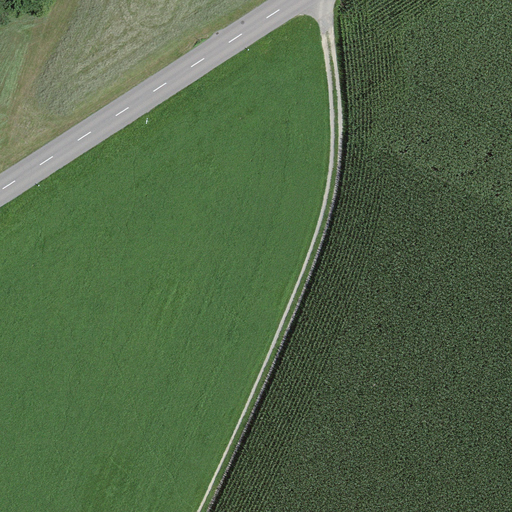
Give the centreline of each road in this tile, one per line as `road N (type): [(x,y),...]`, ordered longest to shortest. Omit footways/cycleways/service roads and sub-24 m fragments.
road 1 (track): [(317,0),(334,82),(333,189),(310,266),(203,511)]
road 2 (tertiary): [(295,0),(0,191)]
